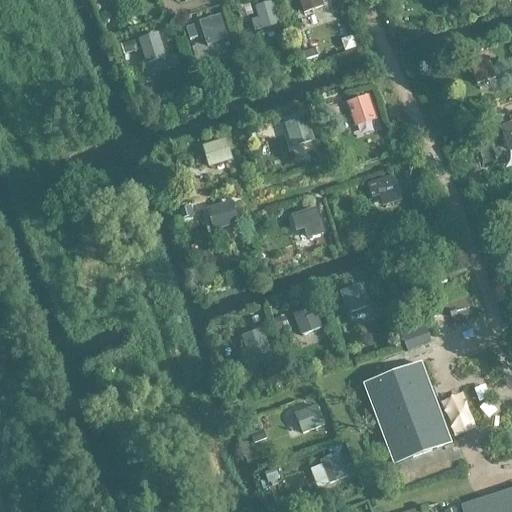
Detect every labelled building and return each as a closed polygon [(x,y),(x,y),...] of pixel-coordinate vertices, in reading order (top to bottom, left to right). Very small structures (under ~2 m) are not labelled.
[(252,20),(256,31),(281,24),(274,0),(256,6),(260,18),(252,20)] [(314,0),(279,0),(290,27),(321,14),(314,0)] [(223,15),(189,26),(197,54),(231,44),(223,15)] [(168,56),(160,32),(138,39),(147,64),(168,56)] [(489,52),(470,59),(478,84),(497,77),(489,52)] [(366,94),(335,107),(347,138),(379,125),(366,94)] [(310,117),(286,122),(291,148),(315,143),(310,117)] [(511,125),(493,131),(503,163),(511,159),(511,125)] [(219,135),(192,145),(201,168),(228,158),(219,135)] [(378,210),(404,200),(394,174),(368,184),(378,210)] [(213,230),(239,224),(234,201),(208,207),(213,230)] [(318,205),(284,219),(298,252),(331,238),(318,205)] [(369,314),(360,285),(334,293),(344,323),(369,314)] [(315,306),(294,313),(302,335),(323,327),(315,306)] [(391,334),(397,351),(428,340),(421,323),(391,334)] [(275,358),(261,325),(235,336),(249,368),(275,358)] [(451,446),(421,366),(364,387),(394,467),(451,446)] [(295,413),(302,433),(326,423),(318,404),(295,413)] [(344,485),(331,456),(308,466),(321,495),(344,485)] [(511,511),(511,492),(462,508),(463,511),(511,511)]
